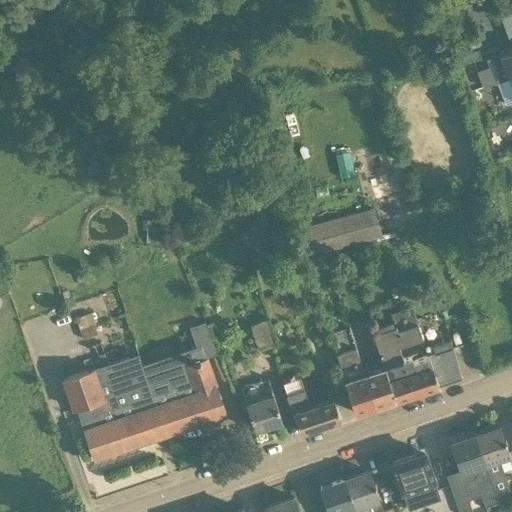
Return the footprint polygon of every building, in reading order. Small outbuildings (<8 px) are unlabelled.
[(479,60),(475,48),(479,46),(476,37),(456,44),(463,65),(479,60)] [(475,72),(480,88),(511,76),(511,49),(486,59),(484,60),(487,68),(475,72)] [(511,76),(480,88),(481,89),(495,84),(504,107),(511,103),(511,76)] [(496,163),(484,167),(493,195),(505,190),(496,163)] [(333,216),(307,223),(316,256),(383,237),(375,208),(334,220),(333,216)] [(373,335),(384,367),(385,367),(396,400),(461,379),(453,347),(411,361),(410,357),(402,359),(397,347),(422,338),(411,308),(390,315),(395,327),(373,335)] [(78,331),(87,328),(82,316),(74,319),(78,331)] [(266,320),(249,326),(257,350),(275,344),(266,320)] [(87,328),(78,331),(81,340),(96,335),(93,326),(87,328)] [(363,369),(354,347),(335,353),(344,380),(356,414),(375,407),(363,369)] [(107,409),(80,418),(94,460),(154,440),(153,435),(165,431),(151,395),(137,353),(136,353),(93,368),(107,409)] [(165,431),(166,436),(226,415),(205,355),(183,364),(188,382),(151,395),(165,431)] [(367,368),(363,369),(375,407),(396,400),(385,367),(384,367),(369,372),(367,368)] [(77,409),(80,418),(107,409),(93,368),(62,378),(73,410),(77,409)] [(239,388),(255,431),(282,422),(267,378),(239,388)] [(287,394),(300,433),(340,419),(334,399),(312,407),(305,388),(287,394)] [(476,434),(475,434),(496,498),(510,493),(509,490),(499,459),(509,456),(505,443),(506,443),(505,439),(504,440),(500,427),(476,435),(476,434)] [(496,498),(475,434),(474,434),(475,436),(451,443),(455,456),(454,456),(455,460),(457,460),(461,472),(446,477),(458,511),(470,511),(472,511),(468,500),(481,496),(485,508),(498,503),(496,498)] [(392,464),(407,510),(440,499),(424,453),(392,464)] [(345,478),(356,511),(371,511),(369,504),(379,500),(375,488),(376,487),(375,483),(373,484),(369,471),(346,479),(345,478)] [(356,511),(345,478),(344,479),(344,480),(321,488),(325,500),(324,501),(325,504),(326,504),(329,511),(356,511)] [(297,511),(293,497),(266,506),(268,511),(297,511)]
